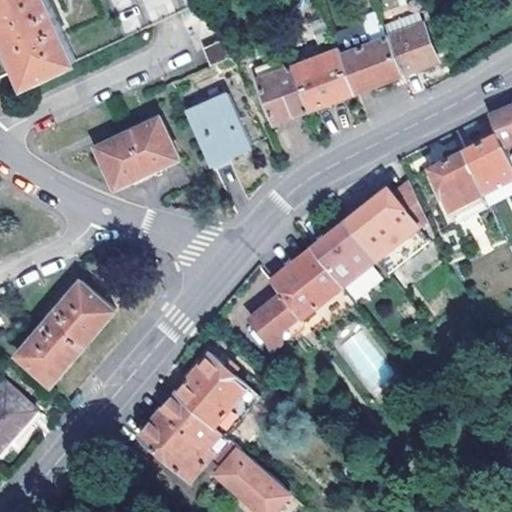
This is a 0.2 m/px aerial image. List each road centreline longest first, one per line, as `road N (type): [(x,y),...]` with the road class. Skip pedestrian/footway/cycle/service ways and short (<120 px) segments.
road 1 (tertiary): [(218,268),(307,180),(511,68)]
road 2 (residential): [(0,149),(74,194),(176,236),(218,268)]
road 3 (tertiary): [(14,511),(158,343)]
